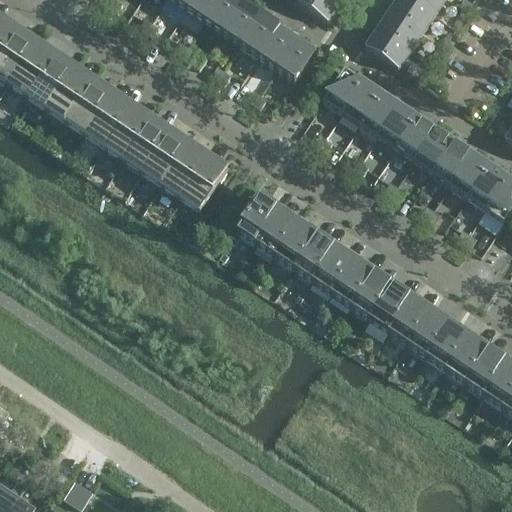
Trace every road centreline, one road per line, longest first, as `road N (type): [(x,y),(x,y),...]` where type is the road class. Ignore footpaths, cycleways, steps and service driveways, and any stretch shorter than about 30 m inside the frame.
road 1 (residential): [(511,320),(35,2)]
road 2 (residential): [(259,0),(511,169)]
road 3 (residential): [(0,375),(199,511)]
